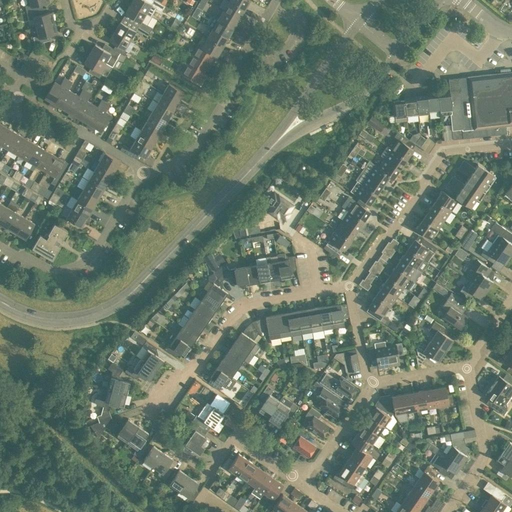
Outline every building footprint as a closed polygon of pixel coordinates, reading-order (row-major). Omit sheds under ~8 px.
[(49,2),(48,0),(28,0),(29,4),(24,5),(26,13),(32,11),(37,10),(36,5),(49,2)] [(132,0),(130,4),(150,16),(155,8),(161,12),(164,6),(153,0),(132,0)] [(244,10),(228,0),(223,10),(238,19),(244,10)] [(228,0),(229,0),(228,0),(244,10),(249,0),(228,0)] [(139,22),(137,26),(149,33),(152,28),(146,24),(150,16),(130,4),(124,13),(139,22)] [(201,10),(196,7),(191,15),(196,18),(201,10)] [(238,19),(223,10),(217,19),(233,28),(238,19)] [(33,19),(35,27),(54,22),(51,12),(33,16),(32,11),(26,13),(28,20),(33,19)] [(233,28),(217,19),(212,28),(227,37),(233,28)] [(175,20),(171,27),(176,30),(181,23),(175,20)] [(114,31),(129,41),(134,44),(139,35),(145,39),(149,33),(137,26),(134,30),(119,21),(114,31)] [(57,33),(54,22),(35,27),(37,36),(32,37),(34,44),(46,41),(45,36),(57,33)] [(227,37),(212,28),(206,38),(222,47),(227,37)] [(124,49),(129,41),(114,31),(108,40),(115,44),(113,49),(115,50),(120,53),(124,56),(127,51),(124,49)] [(222,47),(206,38),(201,47),(214,55),(216,56),(222,47)] [(94,44),(89,53),(104,63),(111,67),(120,53),(115,50),(113,49),(104,44),(101,48),(94,44)] [(192,53),(191,54),(211,65),(214,60),(212,59),(214,55),(201,47),(197,44),(192,53)] [(99,72),(104,63),(89,53),(83,63),(90,67),(87,71),(99,78),(102,73),(99,72)] [(211,65),(191,54),(186,63),(203,73),(206,70),(208,71),(211,65)] [(201,77),(203,73),(186,63),(180,73),(200,84),(203,78),(201,77)] [(441,127),(443,140),(506,133),(505,125),(511,124),(511,71),(501,73),(493,83),(486,84),(457,87),(457,90),(449,91),(452,114),(450,114),(451,126),(441,127)] [(49,104),(52,106),(67,80),(64,78),(60,84),(54,81),(44,98),(50,101),(49,104)] [(71,82),(67,80),(52,106),(56,108),(57,106),(63,109),(73,92),(67,89),(71,82)] [(128,93),(132,87),(126,83),(122,89),(128,93)] [(168,83),(162,92),(178,102),(183,92),(168,83)] [(67,115),(71,117),(86,91),(82,89),(78,95),(73,92),(63,109),(69,112),(67,115)] [(76,117),(81,120),(91,103),(86,100),(90,93),(86,91),(71,117),(74,119),(76,117)] [(438,92),(440,115),(450,114),(452,114),(449,91),(438,92)] [(157,102),(172,111),(178,102),(162,92),(157,102)] [(437,94),(426,95),(428,113),(429,111),(432,111),(432,112),(439,112),(440,115),(438,92),(437,92),(437,94)] [(424,114),(428,113),(426,95),(426,96),(426,97),(415,98),(417,116),(424,115),(424,114)] [(410,117),(417,116),(415,98),(404,100),(406,116),(410,115),(410,117)] [(97,106),(91,103),(81,120),(87,123),(86,125),(89,128),(105,102),(101,100),(97,106)] [(406,121),(406,116),(404,100),(392,101),(392,102),(390,102),(391,114),(394,114),(395,122),(406,121)] [(108,104),(105,102),(89,128),(93,130),(94,128),(100,131),(110,114),(104,111),(108,104)] [(152,111),(167,120),(172,111),(157,102),(152,111)] [(146,120),(161,129),(167,120),(152,111),(146,120)] [(367,123),(380,131),(385,123),(372,114),(367,123)] [(141,130),(156,139),(161,129),(146,120),(141,130)] [(116,122),(114,126),(121,131),(124,127),(116,122)] [(119,134),(121,131),(114,126),(112,130),(119,134)] [(0,143),(8,149),(17,133),(8,128),(0,140),(0,143)] [(367,132),(362,129),(358,134),(363,137),(367,132)] [(135,139),(150,148),(156,139),(141,130),(135,139)] [(112,131),(109,135),(106,141),(110,143),(116,133),(112,131)] [(17,154),(26,139),(17,133),(8,149),(17,154)] [(397,139),(390,149),(406,160),(413,150),(402,143),(406,138),(401,134),(398,139),(397,139)] [(428,153),(431,148),(418,139),(412,135),(409,139),(428,153)] [(420,136),(418,139),(431,148),(434,143),(427,138),(425,139),(420,136)] [(26,160),(35,144),(26,139),(17,154),(26,160)] [(145,158),(150,148),(135,139),(129,149),(145,158)] [(88,142),(84,140),(80,147),(84,149),(88,142)] [(35,144),(26,160),(36,165),(45,150),(35,144)] [(355,144),(352,149),(357,152),(363,156),(366,152),(360,148),(355,144)] [(406,160),(390,149),(386,146),(380,155),(384,158),(399,169),(406,160)] [(352,149),(348,154),(353,158),(357,152),(352,149)] [(45,171),(54,155),(45,150),(36,165),(45,171)] [(104,152),(98,162),(114,170),(120,161),(104,152)] [(54,155),(45,171),(55,176),(53,179),(57,182),(66,166),(62,164),(64,161),(54,155)] [(399,169),(384,158),(378,167),(378,168),(389,176),(393,178),(399,169)] [(77,167),(80,163),(73,159),(68,168),(72,171),(75,165),(77,167)] [(463,184),(452,176),(446,184),(458,192),(455,196),(470,207),(493,175),(477,164),(474,168),(463,160),(457,168),(468,176),(463,184)] [(114,170),(98,162),(93,171),(108,180),(114,170)] [(339,168),(343,172),(347,167),(342,163),(339,168)] [(367,174),(383,185),(389,176),(378,168),(378,167),(374,164),(367,174)] [(343,172),(339,168),(335,173),(340,176),(343,172)] [(108,180),(93,171),(87,180),(103,189),(108,180)] [(383,185),(367,174),(361,184),(376,194),(383,185)] [(82,189),(97,198),(103,189),(87,180),(82,189)] [(376,194),(361,184),(357,181),(350,191),(369,204),(376,194)] [(322,192),(327,196),(330,191),(325,187),(322,192)] [(23,199),(25,196),(28,190),(25,188),(20,197),(23,199)] [(76,199),(92,208),(97,198),(82,189),(76,199)] [(263,203),(267,206),(266,209),(275,216),(277,213),(283,217),(288,211),(286,210),(290,203),(276,193),(276,194),(271,191),(263,203)] [(442,191),(435,201),(450,211),(457,201),(442,191)] [(53,192),(51,196),(65,204),(66,203),(59,198),(60,196),(53,192)] [(322,192),(319,197),(323,201),(327,196),(322,192)] [(38,204),(42,197),(38,195),(34,202),(38,204)] [(62,210),(65,204),(51,196),(49,200),(55,204),(54,205),(62,210)] [(92,208),(76,199),(71,208),(86,217),(92,208)] [(355,201),(348,210),(363,221),(370,211),(355,201)] [(450,211),(435,201),(429,210),(444,220),(450,211)] [(315,208),(310,204),(306,210),(311,213),(315,208)] [(6,206),(0,216),(0,223),(6,227),(15,212),(6,206)] [(81,226),(86,217),(71,208),(65,217),(81,226)] [(342,220),(357,230),(363,221),(348,210),(342,220)] [(422,219),(437,230),(444,220),(429,210),(422,219)] [(15,212),(6,227),(15,233),(24,217),(15,212)] [(479,216),(474,213),(470,218),(475,221),(479,216)] [(248,234),(245,216),(238,223),(240,236),(244,235),(248,234)] [(34,223),(24,217),(15,233),(25,238),(34,223)] [(430,239),(437,230),(422,219),(415,229),(430,239)] [(357,230),(342,220),(335,229),(350,240),(357,230)] [(498,233),(492,242),(510,254),(511,251),(511,243),(509,241),(511,237),(511,233),(494,221),(490,228),(498,233)] [(60,240),(61,241),(67,230),(54,222),(47,233),(48,233),(46,237),(39,233),(31,247),(52,259),(60,246),(57,244),(60,240)] [(299,224),(295,229),(301,233),(304,228),(299,224)] [(458,230),(463,234),(467,229),(462,225),(458,230)] [(343,250),(350,240),(335,229),(325,244),(330,248),(334,243),(343,250)] [(463,234),(458,230),(454,235),(459,239),(463,234)] [(470,230),(460,245),(467,249),(477,234),(470,230)] [(285,239),(279,235),(276,241),(281,245),(285,239)] [(414,239),(408,249),(422,259),(427,262),(437,247),(423,237),(419,242),(414,239)] [(398,242),(392,238),(389,243),(395,246),(398,242)] [(504,263),(510,254),(492,242),(486,250),(483,248),(480,254),(493,263),(496,257),(504,263)] [(453,248),(449,244),(445,249),(450,253),(453,248)] [(456,247),(453,255),(462,258),(465,250),(456,247)] [(422,259),(408,249),(401,258),(416,268),(422,259)] [(379,257),(385,261),(388,256),(382,252),(379,257)] [(203,257),(211,270),(218,265),(209,253),(203,257)] [(219,253),(212,257),(218,265),(218,266),(225,261),(219,253)] [(284,253),(276,255),(277,261),(280,278),(291,276),(290,270),(296,269),(294,256),(287,257),(288,259),(285,259),(284,253)] [(379,257),(376,261),(382,265),(385,261),(379,257)] [(401,258),(395,267),(409,277),(414,281),(421,272),(416,268),(401,258)] [(471,279),(486,289),(492,281),(494,272),(476,260),(472,267),(477,270),(471,279)] [(266,263),(269,280),(280,278),(277,261),(266,263)] [(228,269),(224,263),(218,267),(225,278),(231,274),(235,280),(236,280),(237,286),(248,284),(245,266),(228,269)] [(256,265),(259,282),(269,280),(266,263),(256,265)] [(245,266),(248,284),(259,282),(256,265),(245,266)] [(212,271),(216,277),(206,291),(221,301),(227,292),(222,289),(223,288),(219,282),(225,278),(218,267),(212,271)] [(388,277),(403,287),(408,290),(414,281),(409,277),(395,267),(388,277)] [(366,275),(372,279),(375,275),(369,271),(366,275)] [(366,275),(363,280),(369,284),(372,279),(366,275)] [(382,286),(396,296),(403,287),(388,277),(382,286)] [(185,281),(186,282),(182,286),(185,290),(189,285),(193,282),(188,278),(185,281)] [(486,289),(471,279),(466,287),(463,286),(460,291),(465,295),(468,290),(480,298),(486,289)] [(396,296),(382,286),(375,295),(390,306),(396,296)] [(200,300),(214,310),(221,301),(206,291),(200,300)] [(375,295),(368,305),(378,312),(374,317),(379,320),(384,323),(386,320),(388,318),(383,315),(390,306),(375,295)] [(443,316),(460,327),(467,317),(456,309),(460,304),(448,297),(442,306),(447,310),(443,316)] [(174,301),(170,298),(162,306),(165,310),(174,301)] [(194,309),(208,319),(214,310),(200,300),(194,309)] [(340,303),(329,305),(332,322),(333,328),(344,326),(342,317),(348,316),(346,303),(340,304),(340,303)] [(332,322),(329,305),(318,307),(322,330),(333,328),(332,322)] [(322,330),(318,307),(308,309),(311,332),(312,332),(322,330)] [(188,318),(202,328),(208,319),(194,309),(188,318)] [(311,332),(308,309),(297,310),(301,334),(311,332)] [(301,334),(297,310),(286,312),(290,336),(301,334)] [(290,336),(286,312),(276,314),(280,337),(290,336)] [(269,339),(280,337),(276,314),(264,316),(265,318),(255,320),(253,320),(251,321),(258,332),(267,331),(269,339)] [(182,327),(196,337),(202,328),(188,318),(182,327)] [(241,331),(234,341),(254,354),(260,345),(253,340),(258,332),(251,321),(249,323),(248,324),(242,332),(241,331)] [(433,334),(430,339),(445,349),(451,340),(441,333),(444,328),(434,321),(428,330),(433,334)] [(406,332),(410,327),(405,324),(402,329),(406,332)] [(175,336),(190,346),(196,337),(182,327),(175,336)] [(179,351),(184,355),(190,346),(175,336),(169,345),(167,344),(164,349),(175,356),(179,351)] [(437,360),(445,349),(430,339),(423,350),(417,346),(415,348),(417,354),(423,359),(427,353),(437,360)] [(141,346),(146,350),(140,359),(156,370),(163,360),(153,353),(156,348),(145,340),(141,346)] [(254,354),(234,341),(228,349),(243,359),(248,363),(254,354)] [(395,345),(385,347),(388,363),(398,361),(397,355),(403,354),(401,342),(395,343),(395,345)] [(377,365),(388,363),(385,347),(375,349),(375,347),(368,348),(370,360),(376,359),(377,365)] [(243,359),(228,349),(222,358),(237,368),(243,359)] [(511,353),(508,351),(502,360),(509,365),(506,370),(511,374),(511,353)] [(111,353),(107,358),(112,362),(116,357),(111,353)] [(306,364),(304,354),(294,356),(295,362),(301,360),(306,364)] [(356,355),(344,357),(347,373),(359,370),(356,355)] [(237,368),(222,358),(216,367),(230,377),(237,368)] [(139,373),(149,380),(156,370),(140,359),(133,368),(128,365),(124,371),(135,378),(139,373)] [(107,368),(111,371),(118,376),(122,370),(111,362),(107,368)] [(211,377),(208,382),(218,390),(222,385),(229,390),(235,381),(230,377),(216,367),(210,376),(211,377)] [(129,382),(117,379),(118,376),(111,371),(107,389),(126,394),(129,382)] [(349,397),(356,387),(340,376),(338,380),(327,372),(320,382),(341,396),(343,393),(349,397)] [(498,375),(492,385),(509,397),(511,392),(511,380),(510,384),(498,375)] [(313,385),(320,390),(323,386),(315,381),(313,385)] [(258,410),(268,417),(279,400),(269,394),(272,389),(266,385),(259,396),(265,400),(258,410)] [(505,403),(509,397),(492,385),(485,395),(497,403),(493,408),(503,415),(507,410),(505,403)] [(342,407),(338,404),(341,399),(334,394),(323,386),(320,390),(318,393),(325,398),(319,406),(335,417),(342,407)] [(445,386),(434,388),(437,406),(448,404),(448,406),(454,405),(452,393),(446,394),(445,386)] [(111,403),(123,406),(126,394),(107,389),(102,388),(100,396),(99,396),(98,396),(97,396),(96,397),(95,398),(95,399),(94,399),(94,400),(94,401),(94,402),(95,403),(95,404),(96,405),(97,405),(102,406),(100,414),(109,411),(111,403)] [(423,390),(427,408),(437,406),(434,388),(423,390)] [(427,408),(423,390),(413,392),(416,410),(417,414),(421,413),(420,409),(427,408)] [(402,394),(405,412),(416,410),(413,392),(402,394)] [(192,420),(204,428),(207,423),(218,431),(228,416),(223,412),(229,402),(217,394),(210,404),(213,406),(204,420),(196,415),(192,420)] [(386,406),(392,414),(405,412),(402,394),(391,396),(393,405),(386,406)] [(282,396),(279,400),(268,417),(278,424),(285,413),(290,417),(289,419),(294,423),(296,419),(291,416),(298,406),(296,405),(299,401),(294,398),(292,402),(282,396)] [(369,415),(384,425),(392,414),(386,406),(383,411),(375,406),(369,415)] [(310,407),(304,416),(310,420),(306,426),(322,437),(328,427),(317,419),(320,414),(310,407)] [(109,411),(100,414),(96,415),(89,418),(91,424),(98,422),(99,422),(111,417),(109,411)] [(363,424),(377,434),(384,425),(369,415),(363,424)] [(101,429),(105,427),(113,424),(111,417),(99,422),(101,429)] [(113,424),(105,427),(126,442),(137,426),(127,418),(120,429),(113,424)] [(189,425),(194,429),(184,444),(185,445),(199,455),(209,440),(204,436),(207,431),(204,428),(192,420),(189,425)] [(377,434),(363,424),(357,433),(371,443),(377,434)] [(140,443),(148,433),(137,426),(126,442),(136,449),(133,454),(138,457),(146,447),(140,443)] [(307,434),(297,427),(293,432),(299,436),(292,446),(308,456),(315,447),(303,439),(307,434)] [(466,449),(463,438),(475,436),(474,429),(444,434),(445,440),(451,439),(452,445),(446,453),(461,463),(467,455),(465,454),(467,450),(466,449)] [(169,441),(158,433),(155,438),(165,446),(169,441)] [(356,446),(365,452),(371,443),(357,433),(350,442),(356,446)] [(503,449),(500,454),(511,462),(511,441),(509,440),(503,449)] [(185,445),(184,444),(180,441),(177,446),(182,450),(185,445)] [(429,443),(426,448),(434,452),(437,447),(429,443)] [(144,460),(153,466),(162,452),(153,446),(144,460)] [(365,452),(356,446),(350,455),(365,465),(371,456),(365,452)] [(158,475),(160,476),(165,480),(169,473),(172,469),(176,462),(172,459),(162,452),(153,466),(160,471),(158,473),(158,475)] [(228,468),(237,474),(247,459),(238,453),(233,460),(228,457),(221,466),(226,470),(228,468)] [(450,479),(455,472),(461,463),(446,453),(444,457),(437,456),(432,464),(439,469),(438,470),(450,479)] [(387,467),(391,462),(393,458),(387,454),(381,463),(387,467)] [(511,477),(511,462),(500,454),(496,459),(504,465),(500,469),(504,472),(501,477),(505,479),(508,475),(511,477)] [(365,465),(350,455),(344,464),(359,474),(365,465)] [(246,480),(256,466),(247,459),(237,474),(234,478),(242,484),(245,480),(246,480)] [(357,487),(364,477),(359,474),(344,464),(338,473),(345,478),(341,483),(351,489),(354,485),(357,487)] [(427,465),(418,479),(432,489),(438,480),(434,477),(437,472),(427,465)] [(254,486),(265,472),(256,466),(246,480),(254,486)] [(169,484),(178,490),(188,476),(179,470),(174,476),(169,473),(165,480),(162,484),(167,488),(169,484)] [(265,472),(254,486),(250,492),(253,494),(259,499),(263,493),(274,478),(265,472)] [(371,482),(374,485),(381,476),(374,472),(372,475),(375,477),(371,482)] [(198,483),(188,476),(178,490),(188,497),(185,500),(191,504),(198,493),(193,490),(198,483)] [(283,484),(274,478),(263,493),(272,499),(283,484)] [(412,487),(426,497),(432,489),(418,479),(412,487)] [(485,499),(483,502),(496,511),(499,511),(506,504),(502,501),(507,494),(495,486),(492,491),(494,493),(492,495),(491,494),(487,500),(485,499)] [(426,497),(412,487),(406,496),(421,506),(426,497)] [(225,492),(221,498),(229,504),(233,497),(225,492)] [(272,508),(277,511),(282,511),(291,500),(282,494),(272,508)] [(355,494),(352,499),(357,503),(361,498),(355,494)] [(400,504),(411,511),(416,511),(421,506),(406,496),(400,504)] [(238,510),(244,500),(240,497),(237,500),(233,497),(229,504),(238,510)] [(294,511),(299,505),(291,500),(282,511),(294,511)] [(496,511),(483,502),(480,506),(482,507),(478,511),(496,511)]
